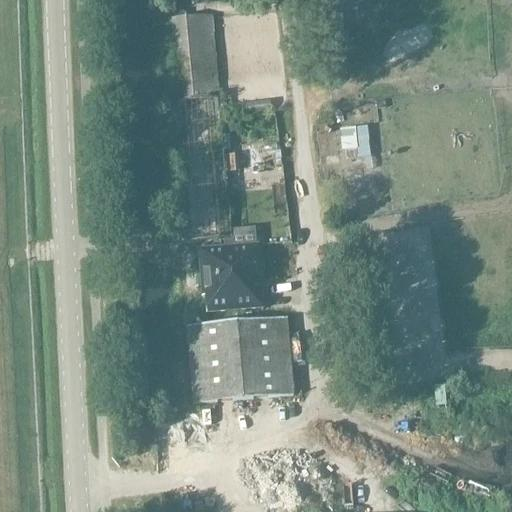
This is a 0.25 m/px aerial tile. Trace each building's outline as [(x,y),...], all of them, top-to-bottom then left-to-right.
[(213,14),(167,17),(175,99),(219,94),(213,14)] [(175,99),(167,99),(180,242),(230,236),(219,96),(175,99)] [(356,127),(340,128),(342,150),(357,149),(356,127)] [(258,246),(198,251),(201,299),(204,298),(205,314),(262,310),(258,246)] [(287,318),(186,326),(192,403),(295,395),(287,318)] [(168,470),(134,472),(135,496),(169,494),(168,470)]
